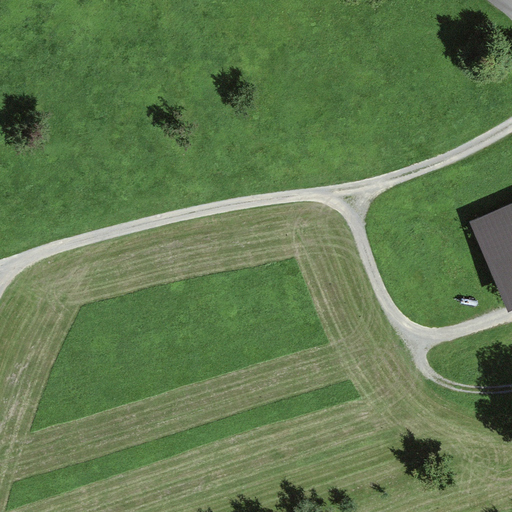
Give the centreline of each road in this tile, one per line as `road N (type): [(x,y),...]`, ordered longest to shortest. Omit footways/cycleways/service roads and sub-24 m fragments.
road 1 (track): [(22,260),(223,207),(403,175),(511,127)]
road 2 (track): [(345,189),(385,300),(417,335),(439,337),(511,312)]
